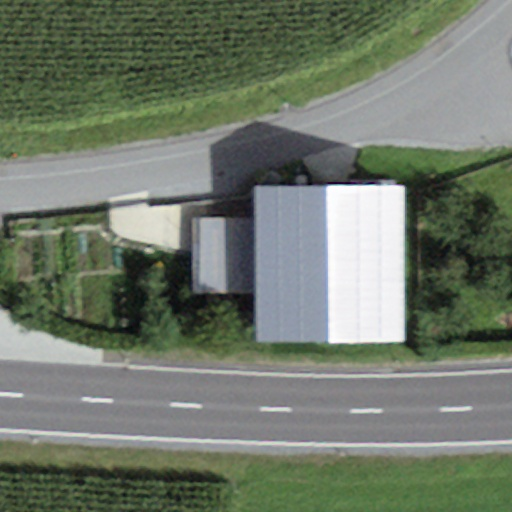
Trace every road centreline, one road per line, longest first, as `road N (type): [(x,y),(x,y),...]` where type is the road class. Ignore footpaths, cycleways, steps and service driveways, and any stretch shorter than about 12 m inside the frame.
road 1 (primary): [(0,396),(327,419),(511,412)]
road 2 (unclassified): [(452,77),(285,146),(96,187),(0,195)]
